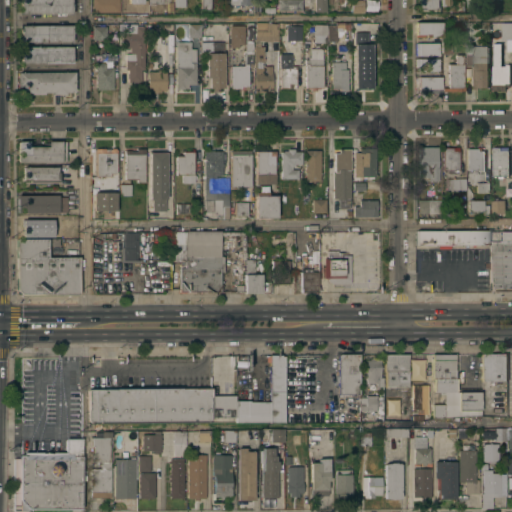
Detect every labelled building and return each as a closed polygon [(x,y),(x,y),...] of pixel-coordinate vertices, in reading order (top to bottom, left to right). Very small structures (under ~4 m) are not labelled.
[(21,0),(71,0),(71,13),(21,13),(21,0)] [(119,0),(119,11),(92,11),(92,0),(119,0)] [(211,0),(211,9),(201,9),(201,0),(211,0)] [(253,12),(253,0),(262,0),(262,12),(253,12)] [(301,0),(301,10),(277,10),(277,0),(301,0)] [(326,0),(326,11),(315,11),(315,0),(326,0)] [(340,0),(341,1),(342,1),(342,0),(347,0),(347,1),(346,1),(346,5),(351,5),(351,11),(330,11),(330,7),(328,7),(328,0),(340,0)] [(377,0),(376,13),(352,12),(352,0),(377,0)] [(420,8),(420,0),(437,0),(437,8),(420,8)] [(252,53),(245,53),(245,42),(246,42),(246,22),(253,22),(252,23),(252,53)] [(255,22),(267,22),(273,23),(277,23),(277,41),(255,40),(255,23),(255,22)] [(336,24),(336,22),(344,23),(344,32),(336,32),(336,24)] [(441,22),(441,36),(424,36),(424,34),(415,34),(415,23),(441,22)] [(370,89),(352,89),(353,37),(351,37),(351,29),(353,29),(353,23),(371,23),(371,29),(375,29),(374,39),(371,39),(370,89)] [(511,23),(500,23),(499,43),(501,43),(501,52),(511,52),(511,33),(511,23)] [(72,24),(72,41),(21,41),(21,25),(72,24)] [(145,26),(144,26),(144,69),(141,69),(141,81),(127,81),(127,69),(125,69),(125,53),(130,53),(130,47),(118,47),(118,33),(119,33),(119,24),(145,24),(145,26)] [(188,37),(188,24),(200,24),(200,37),(188,37)] [(326,37),(326,42),(314,42),(314,34),(314,24),(327,24),(326,37)] [(336,24),(336,32),(335,41),(331,41),(331,37),(326,37),(327,24),(336,24)] [(106,40),(93,39),(93,25),(106,26),(106,40)] [(243,44),(238,44),(238,47),(230,47),(230,25),(244,25),(243,44)] [(285,26),(300,26),(300,41),(285,41),(285,26)] [(190,60),(192,60),(192,61),(195,61),(195,84),(188,84),(188,88),(183,88),(176,88),(176,41),(190,41),(190,47),(190,60)] [(223,87),(219,87),(219,91),(212,91),(212,87),(209,87),(209,76),(208,76),(208,75),(206,75),(206,52),(211,52),(211,41),(222,41),(222,52),(223,52),(223,87)] [(254,67),(254,41),(260,42),(260,46),(263,46),(263,66),(272,66),(271,71),(272,71),(272,92),(254,92),(255,67),(254,67)] [(451,53),(441,53),(441,51),(442,51),(442,41),(451,41),(451,53)] [(415,54),(415,42),(438,42),(438,54),(415,54)] [(509,86),(505,86),(505,89),(492,89),(492,66),(493,66),(493,43),(500,43),(500,66),(505,66),(505,64),(509,64),(509,86)] [(487,87),(477,87),(477,88),(470,88),(470,65),(465,65),(465,53),(472,53),(472,45),(486,45),(487,87)] [(21,63),(21,46),(72,46),(72,62),(21,63)] [(305,87),(305,86),(304,86),(304,84),(305,84),(305,80),(304,80),(304,79),(305,79),(305,76),(303,76),(303,72),(305,72),(305,70),(304,70),(304,68),(305,68),(305,65),(304,65),(304,63),(305,63),(305,59),(308,59),(308,57),(310,57),(310,48),(320,48),(322,49),(322,87),(320,87),(320,88),(316,88),(316,90),(311,90),(311,89),(308,89),(308,87),(305,87)] [(462,87),(463,87),(463,90),(442,90),(442,87),(448,87),(448,64),(455,64),(455,54),(463,54),(462,87)] [(419,70),(419,58),(438,58),(438,70),(419,70)] [(337,61),(337,59),(344,59),(344,61),(345,61),(345,69),(347,69),(347,91),(337,90),(337,86),(331,86),(332,61),(337,61)] [(105,62),(105,67),(113,67),(113,89),(96,89),(96,62),(105,62)] [(248,89),(240,89),(240,88),(231,88),(231,82),(229,82),(229,80),(230,80),(230,65),(244,65),(244,63),(248,63),(248,89)] [(295,87),(279,87),(279,67),(292,68),(292,66),(296,66),(295,87)] [(157,68),(164,68),(164,70),(166,70),(166,89),(160,89),(160,92),(153,92),(153,89),(147,89),(147,71),(157,71),(157,68)] [(73,71),(74,91),(65,91),(65,94),(52,94),(52,91),(44,91),(44,93),(29,93),(29,92),(27,92),(27,84),(18,84),(18,72),(19,71),(73,71)] [(418,92),(418,76),(441,76),(441,92),(418,92)] [(18,141),(28,141),(28,146),(48,146),(48,140),(65,140),(65,162),(18,162),(18,141)] [(417,146),(437,146),(437,167),(438,167),(438,180),(428,180),(428,177),(417,177),(417,146)] [(467,148),(476,148),(476,146),(480,146),(480,150),(484,150),(484,171),(480,171),(480,169),(467,169),(467,148)] [(492,147),(508,146),(508,175),(503,175),(503,177),(498,178),(498,175),(492,175),(492,147)] [(442,147),(458,147),(458,169),(442,169),(442,147)] [(95,152),(95,148),(115,148),(115,173),(109,173),(109,175),(95,175),(95,152)] [(137,182),(137,178),(124,179),(124,150),(130,150),(130,151),(136,151),(136,148),(144,148),(144,182),(137,182)] [(281,165),(281,151),(283,151),(283,150),(287,150),(287,148),(294,148),(294,151),(301,151),(301,163),(294,163),(292,166),(292,169),(297,169),(297,178),(281,178),(281,167),(280,167),(280,165),(281,165)] [(332,171),(334,171),(334,152),(338,152),(338,149),(350,148),(350,169),(349,169),(350,197),(349,197),(349,208),(338,208),(338,198),(333,198),(332,171)] [(353,152),(359,152),(359,148),(375,148),(375,176),(354,176),(353,152)] [(305,149),(320,149),(320,180),(305,180),(305,149)] [(222,199),(220,199),(220,212),(205,212),(205,199),(204,199),(204,154),(209,154),(209,150),(222,150),(222,163),(223,163),(223,166),(221,166),(221,174),(216,175),(216,180),(218,180),(218,188),(228,187),(229,218),(221,218),(221,204),(222,204),(222,199)] [(230,150),(250,150),(250,186),(231,186),(230,150)] [(165,200),(164,200),(164,211),(151,211),(151,200),(148,200),(147,151),(164,151),(165,200)] [(176,155),(183,155),(183,151),(193,151),(193,174),(194,174),(194,182),(181,182),(181,174),(176,174),(176,155)] [(255,151),(274,151),(274,183),(255,183),(255,151)] [(57,166),(57,171),(59,171),(59,181),(30,181),(30,179),(23,179),(23,166),(57,166)] [(446,178),(452,178),(452,176),(454,176),(454,178),(465,178),(465,189),(446,189),(446,178)] [(353,182),(364,182),(364,190),(353,190),(353,182)] [(476,182),(489,182),(489,192),(476,192),(476,182)] [(119,184),(130,184),(130,195),(119,195),(119,184)] [(255,192),(267,191),(267,195),(276,195),(276,217),(255,217),(255,192)] [(17,194),(58,194),(58,196),(66,196),(66,212),(17,212),(17,194)] [(417,199),(435,199),(435,194),(440,194),(440,212),(417,213),(417,199)] [(468,211),(468,200),(469,200),(469,198),(472,198),(472,199),(483,199),(483,204),(489,204),(489,215),(483,215),(483,211),(468,211)] [(325,199),(325,212),(312,212),(312,199),(325,199)] [(491,200),(504,199),(505,213),(491,213),(491,200)] [(353,206),(359,206),(359,200),(377,200),(376,216),(353,216),(353,206)] [(235,201),(247,201),(247,215),(235,215),(235,201)] [(103,202),(116,202),(116,216),(103,215),(103,202)] [(176,203),(188,203),(188,213),(176,213),(176,203)] [(17,224),(19,224),(19,215),(47,215),(47,225),(67,225),(67,237),(51,237),(51,239),(17,239),(17,224)] [(511,230),(511,290),(490,290),(489,244),(489,231),(511,230)] [(171,263),(171,231),(220,232),(220,255),(222,255),(222,272),(219,272),(219,291),(179,291),(179,267),(185,267),(185,263),(171,263)] [(489,244),(474,244),(474,246),(472,246),(472,244),(467,244),(467,246),(465,246),(465,244),(449,244),(449,248),(437,248),(437,244),(416,244),(416,231),(489,231),(489,244)] [(121,247),(121,232),(136,232),(136,249),(136,259),(138,259),(138,261),(121,261),(121,247)] [(51,239),(51,243),(47,243),(47,256),(78,256),(78,294),(21,294),(17,291),(17,239),(51,239)] [(331,283),(327,279),(327,278),(321,277),(321,266),(324,266),(324,257),(326,259),(327,259),(327,255),(350,255),(350,283),(331,283)] [(245,259),(255,259),(255,261),(257,261),(257,264),(255,264),(255,273),(261,273),(261,293),(245,293),(245,259)] [(272,260),(288,260),(288,282),(272,282),(272,260)] [(318,272),(318,292),(300,292),(300,272),(318,272)] [(407,387),(385,386),(385,371),(384,371),(384,355),(407,354),(407,387)] [(432,354),(454,354),(454,378),(456,378),(456,392),(434,392),(434,378),(432,378),(432,366),(432,354)] [(505,354),(505,380),(481,380),(481,354),(505,354)] [(269,401),(269,355),(281,355),(281,356),(284,356),(284,422),(270,422),(269,421),(260,422),(260,401),(269,401)] [(337,393),(338,393),(337,355),(358,355),(358,395),(337,395),(337,393)] [(380,359),(380,377),(383,377),(382,386),(376,386),(376,382),(365,383),(365,372),(366,372),(366,360),(380,359)] [(410,384),(427,384),(428,413),(422,413),(422,420),(416,420),(416,411),(415,411),(415,409),(410,409),(410,384)] [(210,422),(88,423),(86,421),(86,390),(210,389),(210,391),(210,422)] [(481,391),(481,410),(459,410),(459,391),(481,391)] [(358,397),(366,397),(366,395),(376,395),(376,410),(358,410),(358,397)] [(234,418),(210,418),(210,396),(234,396),(234,418)] [(260,422),(235,422),(235,400),(249,400),(249,402),(260,401),(260,422)] [(433,403),(444,404),(444,417),(432,417),(433,403)] [(405,429),(382,428),(382,437),(405,437),(405,429)] [(505,428),(505,440),(487,440),(487,428),(505,428)] [(224,429),(235,430),(235,441),(224,441),(224,429)] [(270,429),(283,429),(283,443),(270,443),(270,429)] [(348,429),(356,429),(356,439),(347,438),(348,429)] [(153,434),(153,430),(160,430),(160,434),(160,433),(160,453),(153,453),(153,450),(141,450),(141,434),(153,434)] [(209,441),(198,441),(198,430),(209,430),(209,441)] [(110,497),(90,497),(90,468),(100,468),(100,461),(90,461),(90,453),(91,453),(91,437),(101,437),(101,431),(111,431),(111,437),(109,437),(110,497)] [(171,432),(184,431),(185,455),(172,456),(171,432)] [(370,445),(360,445),(360,435),(362,435),(362,431),(370,431),(370,445)] [(430,463),(425,463),(425,465),(420,465),(420,462),(414,462),(413,436),(426,436),(426,446),(429,446),(429,448),(430,463)] [(28,510),(13,510),(13,458),(19,458),(19,456),(24,456),(24,449),(32,449),(32,452),(65,452),(65,439),(81,439),(81,508),(28,507),(28,509),(28,510)] [(134,451),(123,451),(123,439),(134,439),(134,451)] [(497,461),(482,461),(482,443),(497,443),(497,461)] [(245,447),(245,451),(254,451),(254,499),(237,499),(237,447),(245,447)] [(261,448),(272,448),(272,452),(274,453),(274,456),(275,456),(275,461),(277,461),(277,471),(277,497),(261,497),(261,467),(261,448)] [(478,493),(465,493),(464,481),(459,481),(458,449),(474,449),(474,476),(478,476),(478,493)] [(205,497),(187,497),(187,454),(205,454),(205,497)] [(230,471),(231,471),(231,496),(213,496),(214,474),(212,474),(212,468),(211,468),(211,454),(230,454),(230,471)] [(138,470),(138,455),(149,455),(149,471),(138,470)] [(135,497),(114,497),(114,458),(135,458),(135,497)] [(183,497),(170,497),(170,495),(168,495),(168,493),(170,493),(170,481),(168,481),(168,479),(169,479),(169,477),(168,477),(168,474),(170,474),(170,462),(168,462),(168,459),(170,459),(170,458),(183,458),(183,497)] [(329,483),(328,483),(328,495),(319,495),(319,493),(311,493),(310,462),(317,462),(317,458),(328,458),(329,483)] [(454,498),(439,498),(439,494),(438,494),(438,477),(433,477),(433,461),(454,461),(454,498)] [(400,497),(392,499),(384,498),(384,463),(391,462),(400,463),(400,497)] [(302,465),(302,494),(288,494),(288,492),(286,492),(286,482),(287,482),(287,466),(302,465)] [(430,496),(412,496),(412,467),(430,467),(430,496)] [(352,497),(335,498),(335,474),(335,469),(351,469),(351,474),(352,474),(352,497)] [(154,472),(154,497),(138,497),(138,472),(154,472)] [(500,493),(499,493),(499,496),(492,496),(491,493),(482,493),(482,472),(499,472),(500,493)] [(381,476),(381,494),(373,494),(373,497),(364,497),(364,494),(361,494),(361,476),(381,476)]
